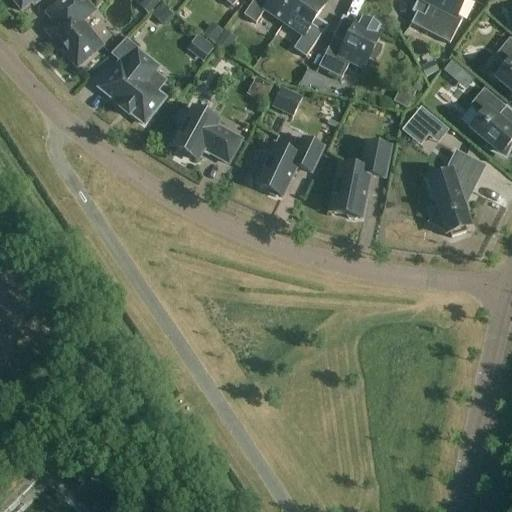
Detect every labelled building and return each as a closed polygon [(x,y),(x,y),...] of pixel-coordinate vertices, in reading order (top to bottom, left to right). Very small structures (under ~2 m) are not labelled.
[(11,0),(21,13),(32,5),(34,7),(42,0),(11,0)] [(77,69),(103,47),(82,23),(94,13),(83,0),(63,0),(47,14),(56,25),(46,33),(77,69)] [(153,0),(146,0),(140,7),(149,15),(159,5),(153,0)] [(222,0),(232,9),(239,0),(222,0)] [(284,25),(300,0),(255,0),(244,17),(256,26),(265,12),(284,25)] [(300,0),(284,25),(302,38),(294,51),(306,59),(323,34),(311,27),(327,4),(320,0),(300,0)] [(457,18),(465,0),(422,0),(421,2),(430,7),(424,18),(417,14),(411,26),(450,45),(462,21),(457,18)] [(161,7),(152,17),(163,28),(173,18),(161,7)] [(362,24),(357,22),(345,45),(334,39),(318,69),(342,81),(350,65),(363,71),(369,60),(375,63),(380,56),(382,48),(377,45),(382,34),(378,32),(379,30),(372,25),(363,22),(362,24)] [(212,25),(203,36),(213,45),(222,34),(212,25)] [(229,53),(238,40),(226,33),(218,45),(229,53)] [(511,42),(509,40),(496,57),(504,70),(496,80),(511,93),(511,42)] [(120,64),(99,90),(122,108),(120,111),(129,118),(131,116),(145,126),(165,100),(159,95),(168,84),(155,74),(159,69),(137,52),(132,48),(120,64)] [(427,81),(440,75),(435,65),(423,71),(427,81)] [(325,94),(331,82),(308,71),(302,84),(325,94)] [(246,98),(263,107),(272,90),(255,81),(246,98)] [(416,83),(412,90),(420,94),(423,87),(416,83)] [(393,106),(407,112),(415,95),(401,88),(393,106)] [(474,88),(468,95),(475,101),(481,94),(474,88)] [(295,119),(304,100),(283,90),(274,109),(295,119)] [(505,158),(511,144),(511,143),(511,132),(497,121),(506,110),(484,91),(481,94),(475,101),(470,107),(479,120),(470,130),(489,146),(488,150),(505,158)] [(219,124),(193,110),(190,115),(187,113),(180,125),(184,126),(172,148),(198,162),(204,152),(229,166),(242,142),(216,128),(219,124)] [(421,112),(403,134),(421,150),(429,140),(438,147),(448,135),(421,112)] [(311,175),(323,150),(303,140),(296,157),(274,146),(255,186),(269,193),(270,196),(275,199),(279,197),(283,199),(297,168),(311,175)] [(385,180),(391,149),(366,144),(361,170),(339,166),(330,214),(346,217),(348,220),(355,222),(358,220),(362,220),(370,177),(385,180)] [(472,194),(485,169),(456,154),(449,168),(451,174),(428,182),(437,209),(429,224),(445,232),(446,237),(450,236),(451,240),(468,234),(466,230),(470,229),(460,199),(464,198),(467,191),(472,194)]
